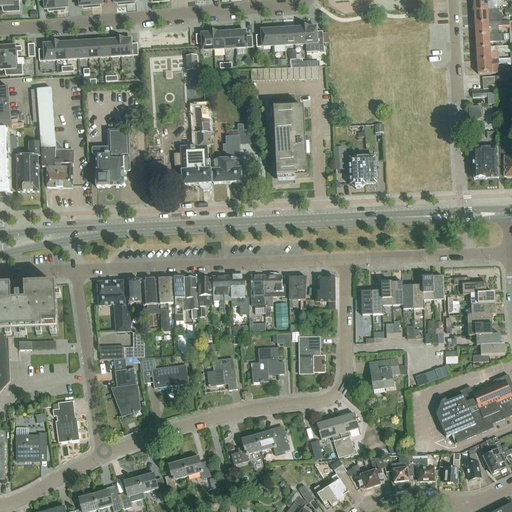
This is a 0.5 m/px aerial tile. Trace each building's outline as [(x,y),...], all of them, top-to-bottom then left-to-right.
[(0,0),(0,7),(7,7),(7,14),(20,13),(20,2),(26,1),(26,0),(0,0)] [(49,13),(57,12),(56,0),(44,0),(46,11),(48,11),(49,13)] [(67,0),(56,0),(57,12),(66,11),(66,9),(68,9),(67,0)] [(83,10),(92,9),(90,0),(79,0),(80,8),(83,8),(83,10)] [(102,0),(90,0),(92,9),(100,8),(100,6),(103,6),(102,0)] [(359,16),(358,0),(339,0),(340,17),(359,16)] [(488,12),(488,11),(488,3),(501,2),(501,1),(500,0),(473,0),(475,12),(488,12)] [(488,12),(475,12),(475,25),(489,24),(489,23),(488,15),(496,15),(496,10),(488,11),(488,12)] [(489,24),(475,25),(476,37),(489,37),(489,36),(499,35),(498,27),(502,27),(502,22),(489,23),(489,24)] [(305,28),(307,46),(324,45),(323,33),(317,33),(317,28),(311,29),(311,27),(305,28)] [(300,29),(295,30),(296,46),(307,46),(305,28),(300,28),(300,29)] [(284,30),(273,31),(274,48),(285,47),(284,30)] [(296,46),(295,30),(284,30),(285,47),(296,46)] [(262,36),(256,37),(257,49),(274,48),(273,31),(262,32),(262,36)] [(214,51),(213,33),(208,34),(208,35),(196,36),(197,46),(203,45),(203,52),(214,51)] [(225,51),(224,34),(219,34),(219,33),(213,33),(214,51),(225,51)] [(236,50),(235,33),(224,34),(225,51),(236,50)] [(253,49),(252,37),(246,37),(246,33),(235,33),(236,50),(253,49)] [(489,37),(476,37),(477,50),(490,49),(490,48),(490,43),(503,42),(503,35),(499,35),(489,36),(489,37)] [(139,57),(138,45),(132,45),(132,41),(126,41),(126,39),(120,40),(121,58),(139,57)] [(121,58),(120,40),(114,40),(115,42),(110,42),(111,59),(121,58)] [(111,59),(110,42),(99,43),(100,59),(111,59)] [(67,61),(66,45),(62,45),(62,43),(56,44),(57,62),(67,61)] [(89,60),(88,43),(77,44),(78,61),(89,60)] [(100,59),(99,43),(88,43),(89,60),(100,59)] [(39,51),(40,63),(57,62),(56,44),(50,44),(50,46),(45,46),(45,51),(39,51)] [(78,61),(77,44),(66,45),(67,61),(78,61)] [(490,49),(477,50),(477,62),(491,61),(491,60),(491,53),(498,52),(498,47),(490,48),(490,49)] [(0,60),(18,59),(18,53),(22,53),(22,48),(0,48),(0,60)] [(197,57),(186,57),(187,72),(198,72),(197,57)] [(248,58),(244,63),(250,67),(254,62),(248,58)] [(18,66),(18,59),(0,60),(0,71),(10,71),(10,77),(23,77),(23,65),(18,66)] [(491,61),(477,62),(478,75),(492,74),(491,65),(499,65),(499,60),(491,60),(491,61)] [(483,79),(484,91),(497,90),(497,83),(496,78),(483,79)] [(51,88),(37,89),(40,124),(42,151),(42,159),(43,169),(48,169),(47,189),(63,189),(73,190),(73,151),(64,151),(55,140),(51,88)] [(0,89),(0,130),(9,130),(11,130),(11,126),(9,89),(0,89)] [(37,89),(31,89),(34,125),(40,124),(37,89)] [(495,91),(487,91),(488,98),(488,105),(496,105),(495,91)] [(481,107),(469,108),(470,119),(481,119),(481,107)] [(304,108),(274,110),(275,134),(279,133),(279,143),(276,144),(276,156),(280,156),(281,166),(277,166),(278,179),(278,182),(295,181),(295,178),(308,178),(306,137),(302,137),(302,132),(305,132),(304,108)] [(211,148),(210,135),(209,109),(195,110),(195,112),(196,135),(197,135),(198,148),(200,186),(200,189),(204,193),(209,192),(212,189),(210,162),(209,162),(208,148),(211,148)] [(384,125),(375,126),(375,132),(376,134),(384,133),(384,125)] [(0,130),(0,192),(8,193),(8,195),(10,196),(12,196),(12,194),(12,184),(11,175),(11,166),(10,157),(10,149),(9,130),(0,130)] [(223,146),(224,162),(213,162),(214,185),(242,184),(241,170),(241,161),(241,153),(240,137),(239,137),(238,131),(229,132),(229,138),(226,138),(226,146),(223,146)] [(96,156),(98,190),(110,189),(110,188),(121,187),(122,188),(124,186),(123,185),(122,173),(121,132),(109,133),(109,149),(94,150),(93,151),(93,155),(94,156),(96,156)] [(121,132),(122,173),(130,172),(131,172),(129,132),(121,132)] [(29,143),(29,158),(17,159),(18,194),(39,194),(39,158),(41,158),(41,143),(29,143)] [(511,146),(498,147),(498,151),(498,160),(505,160),(505,179),(511,179),(511,146)] [(183,187),(200,186),(198,148),(181,149),(182,156),(175,156),(176,168),(182,167),(183,187)] [(338,173),(344,172),(343,160),(342,160),(341,156),(343,156),(343,148),(335,149),(336,168),(338,168),(338,173)] [(498,160),(498,151),(473,151),(474,160),(473,160),(473,171),(474,171),(474,181),(487,181),(487,180),(498,180),(498,160)] [(378,158),(364,159),(366,186),(377,185),(376,163),(379,163),(378,158)] [(362,190),(366,186),(364,159),(350,160),(352,186),(356,190),(362,190)] [(265,299),(272,299),(288,298),(288,286),(283,286),(282,276),(265,277),(265,299)] [(265,277),(251,277),(252,290),(251,290),(252,307),(255,307),(255,310),(266,309),(265,300),(265,299),(265,277)] [(231,278),(213,278),(214,302),(219,302),(220,314),(226,314),(225,302),(232,302),(231,278)] [(245,278),(231,278),(232,302),(232,307),(240,307),(240,316),(249,316),(249,299),(245,299),(245,278)] [(327,278),(320,279),(318,281),(318,291),(316,291),(316,304),(329,303),(329,312),(336,312),(335,278),(328,278),(327,278)] [(434,302),(433,278),(422,279),(423,287),(424,303),(434,302)] [(444,278),(433,278),(434,302),(445,302),(444,278)] [(183,300),(185,300),(185,279),(174,279),(175,300),(176,322),(183,322),(183,300)] [(191,312),(192,312),(193,321),(198,320),(198,319),(199,319),(198,311),(198,305),(197,299),(196,279),(185,279),(185,300),(186,312),(191,311),(191,312)] [(298,302),(298,279),(289,279),(289,302),(298,302)] [(306,279),(298,279),(298,302),(306,302),(306,279)] [(463,296),(471,296),(487,295),(487,284),(470,285),(470,279),(454,279),(454,286),(462,286),(463,296)] [(170,334),(169,306),(173,305),(172,281),(173,281),(173,280),(159,281),(159,288),(160,306),(162,334),(170,334)] [(144,307),(147,307),(157,306),(160,306),(159,288),(159,281),(142,281),(142,283),(144,307)] [(199,281),(199,297),(198,297),(198,301),(200,308),(212,307),(212,281),(199,281)] [(123,283),(98,284),(99,308),(114,307),(116,334),(131,333),(129,306),(125,306),(123,283)] [(393,308),(403,308),(403,287),(403,283),(392,284),(393,308)] [(383,308),(393,308),(392,284),(382,284),(382,292),(383,292),(383,308)] [(0,288),(0,334),(7,334),(8,339),(14,339),(14,334),(59,332),(57,286),(0,288)] [(403,311),(414,311),(413,287),(403,287),(403,308),(403,311)] [(424,311),(424,303),(423,287),(413,287),(414,311),(424,311)] [(372,293),(373,317),(384,316),(383,308),(383,292),(382,292),(372,293)] [(362,317),(373,317),(372,293),(361,293),(362,317)] [(471,296),(471,307),(495,305),(495,294),(487,295),(471,296)] [(496,316),(495,305),(471,307),(472,316),(492,315),(492,316),(496,316)] [(472,316),(468,316),(468,327),(492,326),(492,316),(492,315),(472,316)] [(254,325),(250,325),(250,335),(266,335),(266,325),(254,325)] [(492,336),(492,326),(468,327),(468,337),(476,337),(492,336)] [(428,330),(428,335),(425,335),(426,345),(433,345),(433,335),(436,335),(436,330),(428,330)] [(443,330),(436,330),(436,335),(433,335),(433,345),(438,345),(438,335),(443,335),(443,330)] [(144,333),(133,334),(134,349),(134,360),(140,360),(145,359),(145,336),(144,333)] [(0,394),(9,383),(8,353),(8,339),(7,334),(0,334),(0,394)] [(477,347),(481,347),(501,346),(500,335),(492,336),(476,337),(477,347)] [(300,339),(300,373),(300,369),(314,369),(314,375),(326,374),(326,357),(321,357),(321,352),(318,352),(318,339),(319,339),(300,339)] [(446,353),(456,353),(457,353),(457,340),(452,340),(452,344),(452,348),(446,348),(446,353)] [(32,352),(32,347),(32,343),(21,344),(21,352),(32,352)] [(505,345),(501,346),(481,347),(481,357),(473,357),(473,364),(489,363),(489,357),(505,356),(505,345)] [(216,353),(215,346),(207,347),(208,354),(216,353)] [(100,348),(101,361),(114,361),(118,360),(118,347),(100,348)] [(252,369),(252,373),(253,385),(269,384),(269,377),(285,376),(285,364),(279,364),(278,349),(258,351),(259,364),(257,364),(252,369)] [(445,365),(447,365),(457,365),(457,357),(456,357),(445,358),(445,365)] [(215,373),(207,374),(209,387),(209,389),(228,386),(229,392),(237,391),(233,360),(213,363),(215,373)] [(400,376),(397,361),(380,364),(381,370),(371,372),(374,392),(394,389),(392,377),(400,376)] [(154,390),(189,386),(187,367),(156,371),(155,362),(142,363),(143,373),(152,372),(154,390)] [(419,377),(422,385),(451,376),(448,367),(419,377)] [(135,370),(115,373),(119,400),(116,401),(123,417),(119,419),(120,419),(141,411),(140,411),(135,370)] [(511,384),(508,376),(493,382),(494,385),(494,386),(494,387),(490,389),(489,387),(488,388),(489,389),(484,391),(484,390),(483,390),(483,391),(479,393),(478,392),(478,394),(474,395),(473,394),(471,388),(444,399),(445,401),(442,402),(437,416),(438,419),(446,439),(452,437),(454,436),(458,445),(489,432),(487,428),(511,417),(511,384)] [(75,403),(59,405),(53,406),(54,412),(53,412),(54,418),(57,418),(58,423),(56,423),(59,444),(80,442),(77,419),(72,419),(70,404),(75,403)] [(355,415),(335,421),(347,458),(355,455),(349,434),(359,431),(355,415)] [(322,442),(332,439),(339,460),(347,458),(335,421),(317,426),(322,442)] [(265,436),(257,438),(261,453),(274,449),(276,455),(284,453),(279,439),(274,440),(271,431),(264,433),(265,436)] [(17,437),(17,463),(40,463),(40,454),(47,454),(47,434),(39,434),(39,437),(17,437)] [(244,448),(238,449),(243,464),(250,462),(249,456),(261,453),(257,438),(249,440),(249,437),(242,439),(244,448)] [(319,442),(311,444),(313,452),(321,450),(319,442)] [(499,473),(489,449),(487,445),(481,448),(485,458),(484,459),(492,476),(499,473)] [(495,446),(489,449),(499,473),(500,474),(507,470),(507,469),(499,451),(497,452),(495,446)] [(394,447),(388,450),(391,456),(397,453),(394,447)] [(476,455),(475,451),(469,452),(472,465),(466,466),(469,482),(470,482),(471,483),(476,482),(476,481),(482,480),(478,463),(476,455)] [(234,467),(240,465),(237,454),(231,456),(234,467)] [(184,463),(188,478),(200,474),(202,481),(211,478),(207,463),(201,465),(198,456),(191,458),(192,461),(184,463)] [(454,456),(453,470),(445,469),(444,485),(457,486),(458,471),(459,471),(460,456),(454,456)] [(414,469),(413,465),(413,458),(413,457),(404,458),(405,464),(397,465),(392,465),(394,484),(396,484),(398,485),(399,484),(404,483),(406,483),(408,483),(410,482),(408,470),(414,469)] [(427,457),(413,458),(413,465),(417,465),(418,470),(417,470),(418,483),(434,482),(434,469),(428,470),(427,457)] [(375,473),(368,475),(373,489),(381,486),(380,484),(384,483),(382,476),(383,476),(381,470),(384,469),(381,459),(375,461),(376,462),(371,464),(375,473)] [(340,462),(331,468),(337,476),(338,478),(346,472),(340,462)] [(188,478),(184,463),(176,465),(176,463),(169,465),(172,477),(166,479),(170,494),(177,492),(174,482),(188,478)] [(373,489),(368,475),(361,477),(358,467),(353,469),(355,475),(358,484),(359,484),(361,491),(365,489),(366,491),(373,489)] [(147,478),(140,480),(144,495),(157,491),(159,497),(167,495),(162,480),(156,482),(153,473),(146,475),(147,478)] [(335,484),(329,488),(339,504),(346,499),(344,496),(348,493),(340,481),(338,478),(337,476),(332,479),(335,484)] [(144,495),(140,480),(131,482),(131,479),(124,481),(127,494),(121,496),(125,510),(125,511),(132,509),(131,504),(145,500),(144,495)] [(219,487),(217,479),(209,481),(212,489),(219,487)] [(304,487),(298,492),(308,504),(314,500),(304,487)] [(325,508),(330,505),(332,508),(339,504),(329,488),(322,493),(319,488),(314,490),(318,496),(325,508)] [(95,496),(99,511),(112,507),(113,511),(120,511),(122,511),(117,497),(111,499),(108,490),(102,492),(102,494),(95,496)] [(293,492),(289,498),(295,502),(299,497),(293,492)] [(95,511),(99,511),(95,496),(87,499),(86,496),(79,498),(83,511),(78,511),(95,511)] [(310,511),(305,508),(308,505),(308,504),(299,498),(295,504),(288,511),(310,511)] [(501,510),(501,511),(511,511),(511,503),(511,504),(511,505),(502,511),(501,510)]
